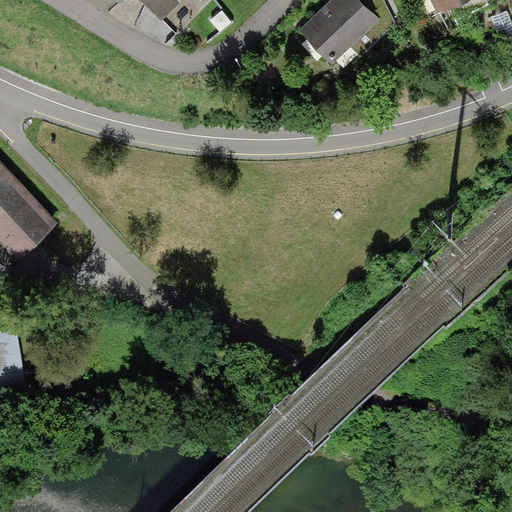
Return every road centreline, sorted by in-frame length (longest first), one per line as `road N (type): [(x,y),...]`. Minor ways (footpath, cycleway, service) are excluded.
road 1 (unclassified): [(0,83),(98,124),(191,143),(281,147),(372,138),(511,94)]
road 2 (residential): [(287,0),(232,47),(178,59),(71,0)]
